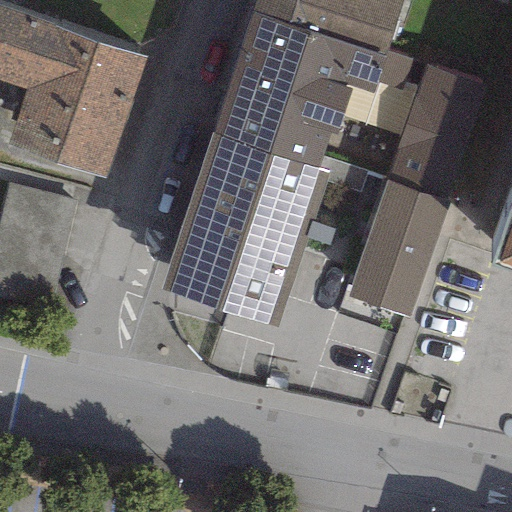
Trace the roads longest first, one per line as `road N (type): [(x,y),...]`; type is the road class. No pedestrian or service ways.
road 1 (residential): [(511,489),(62,400)]
road 2 (residential): [(62,400),(197,0)]
